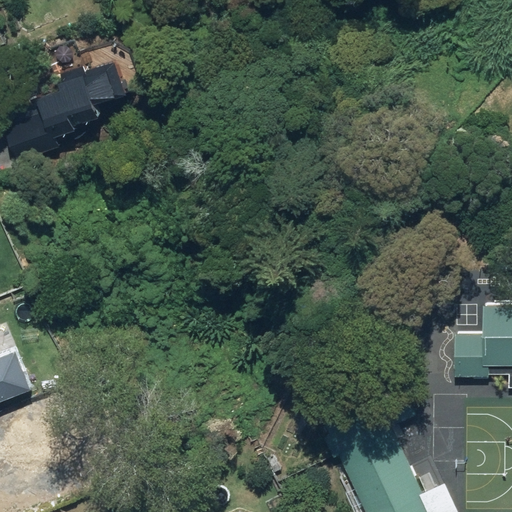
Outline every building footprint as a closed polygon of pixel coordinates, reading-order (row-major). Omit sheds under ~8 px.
[(66,81),(44,90),(50,103),(8,121),(23,156),(68,136),(65,128),(93,116),(90,110),(113,101),(109,90),(152,68),(133,31),(93,52),(86,35),(52,49),(66,81)] [(511,298),(488,298),(486,330),(456,329),(455,369),(511,371),(511,298)] [(399,365),(322,397),(371,511),(436,511),(397,421),(418,412),(399,365)] [(51,388),(0,404),(0,418),(5,433),(60,415),(51,388)] [(0,511),(43,511),(63,504),(42,450),(31,455),(27,445),(33,442),(29,431),(0,442),(0,511)] [(75,511),(71,503),(52,511),(75,511)]
